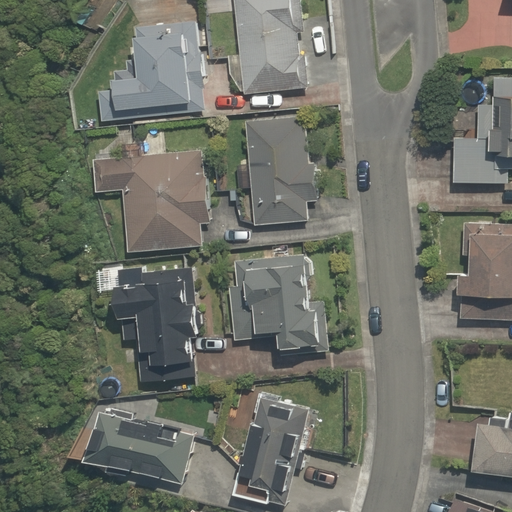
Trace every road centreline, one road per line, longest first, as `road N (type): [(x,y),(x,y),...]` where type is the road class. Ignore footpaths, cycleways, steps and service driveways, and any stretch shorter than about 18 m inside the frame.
road 1 (residential): [(386,145),(401,423),(390,511)]
road 2 (residential): [(386,145),(424,77),(418,0)]
